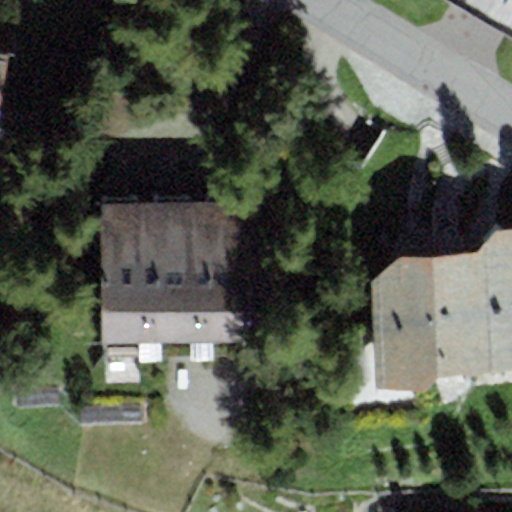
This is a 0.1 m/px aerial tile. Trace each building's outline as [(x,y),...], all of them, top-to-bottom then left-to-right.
[(0,0),(0,114),(10,56),(0,54),(0,0)] [(220,341),(277,340),(272,200),(215,202),(220,341)] [(162,343),(220,341),(215,202),(157,204),(162,343)] [(105,346),(162,343),(157,204),(100,206),(105,346)] [(373,284),(376,390),(429,392),(434,378),(511,367),(511,228),(495,229),(481,254),(400,257),(373,284)]
